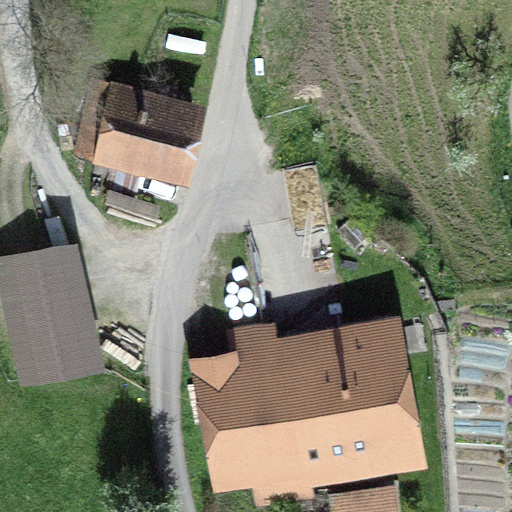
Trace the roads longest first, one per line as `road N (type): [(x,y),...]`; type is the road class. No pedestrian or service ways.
road 1 (unclassified): [(247,0),(227,122),(161,355),(189,511)]
road 2 (track): [(15,0),(49,180),(91,225),(161,355)]
